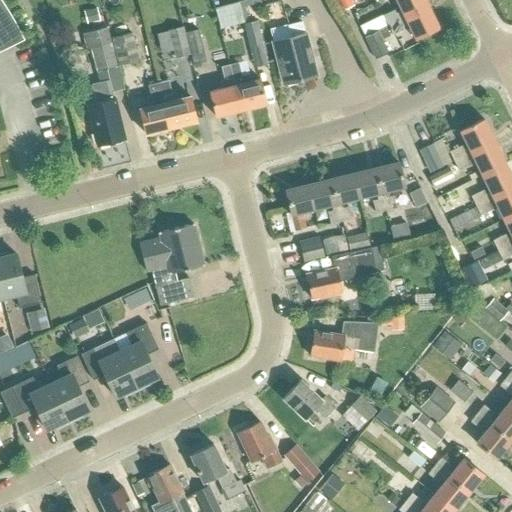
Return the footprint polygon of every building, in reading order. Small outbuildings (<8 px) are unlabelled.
[(0,0),(0,51),(24,39),(15,22),(5,5),(1,0),(0,0)] [(242,0),(214,8),(219,28),(246,21),(245,16),(249,15),(246,5),(252,4),(253,7),(261,5),(259,0),(242,0)] [(335,0),(341,11),(353,5),(350,0),(335,0)] [(425,0),(395,0),(401,11),(395,13),(394,10),(383,15),(388,25),(428,5),(425,0)] [(428,5),(388,25),(392,34),(403,29),(401,26),(407,23),(415,39),(439,28),(428,5)] [(98,19),(95,7),(83,10),(86,22),(98,19)] [(267,63),(256,20),(242,24),(253,67),(267,63)] [(358,25),(374,58),(387,52),(381,39),(389,35),(384,26),(375,30),(370,20),(358,25)] [(284,84),(316,76),(305,33),(304,33),(301,22),(288,25),(291,37),(272,41),(284,84)] [(108,79),(105,68),(106,68),(116,65),(106,26),(81,32),(85,49),(89,48),(95,71),(97,71),(99,81),(108,79)] [(167,29),(173,57),(188,54),(182,26),(167,29)] [(206,64),(198,29),(185,32),(193,67),(206,64)] [(138,60),(131,32),(111,37),(118,65),(138,60)] [(259,78),(247,81),(245,75),(249,74),(245,60),(229,64),(241,110),(266,104),(259,78)] [(228,81),(230,86),(209,91),(215,116),(241,110),(229,64),(220,66),(224,82),(228,81)] [(90,83),(95,102),(86,105),(96,146),(125,139),(115,97),(114,98),(109,78),(108,79),(99,81),(90,83)] [(168,80),(159,82),(171,127),(196,121),(190,96),(177,99),(175,92),(171,93),(168,80)] [(171,127),(159,82),(150,84),(154,98),(158,97),(160,103),(139,108),(145,134),(171,127)] [(483,118),(459,130),(468,148),(464,151),(461,145),(449,151),(453,160),(494,141),(483,118)] [(418,150),(429,172),(451,161),(445,149),(447,148),(445,144),(443,144),(440,138),(418,150)] [(505,163),(494,141),(453,160),(455,163),(458,171),(471,165),(468,159),(472,157),(481,175),(505,163)] [(398,162),(376,168),(386,211),(396,209),(393,196),(387,197),(386,192),(404,187),(398,162)] [(458,171),(455,163),(428,176),(433,186),(445,180),(447,184),(454,181),(452,175),(459,172),(458,171)] [(511,177),(505,163),(481,175),(490,193),(485,195),(483,189),(471,195),(475,205),(511,187),(511,177)] [(376,168),(353,173),(359,199),(375,194),(377,200),(371,201),(374,214),(386,211),(376,168)] [(353,173),(330,179),(341,222),(349,220),(346,208),(341,209),(339,203),(359,199),(353,173)] [(341,222),(330,179),(307,185),(314,210),(329,206),(330,212),(325,213),(328,225),(341,222)] [(314,210),(307,185),(285,190),(291,215),(295,231),(306,229),(302,213),(314,210)] [(511,187),(475,205),(476,206),(448,219),(453,228),(492,209),(490,203),(494,201),(503,219),(511,214),(511,187)] [(511,214),(503,219),(511,237),(507,239),(504,234),(492,240),(497,250),(511,242),(511,214)] [(392,239),(409,235),(406,222),(389,225),(392,239)] [(203,265),(193,223),(158,232),(160,238),(139,243),(146,270),(151,269),(160,305),(193,296),(188,278),(177,280),(174,272),(203,265)] [(346,237),(349,250),(368,245),(365,232),(346,237)] [(298,241),(303,262),(324,257),(319,236),(298,241)] [(511,242),(497,250),(502,259),(511,254),(511,249),(511,248),(511,247),(511,242)] [(331,256),(334,268),(306,274),(311,298),(341,292),(339,280),(360,276),(355,251),(331,256)] [(5,252),(0,253),(0,287),(2,297),(15,294),(19,307),(41,302),(34,274),(21,277),(15,253),(6,255),(5,252)] [(486,280),(477,259),(457,269),(466,289),(486,280)] [(475,287),(481,299),(499,291),(493,278),(475,287)] [(138,305),(150,300),(145,288),(133,294),(138,305)] [(484,307),(499,320),(507,310),(509,312),(511,308),(511,303),(509,301),(504,307),(493,297),(484,307)] [(48,327),(43,308),(25,312),(30,332),(48,327)] [(376,313),(376,322),(377,322),(377,324),(390,324),(390,328),(403,328),(403,313),(376,313)] [(83,318),(68,324),(74,338),(89,332),(83,318)] [(314,330),(310,355),(339,360),(340,359),(352,361),(354,349),(373,352),(377,324),(377,322),(376,322),(342,321),(340,334),(314,330)] [(131,345),(119,350),(137,389),(150,383),(148,380),(157,376),(147,354),(158,348),(146,322),(125,332),(131,345)] [(431,347),(449,360),(461,344),(443,331),(431,347)] [(0,345),(3,351),(13,347),(6,333),(0,336),(0,345)] [(93,347),(80,353),(93,379),(104,374),(115,396),(124,392),(125,395),(137,389),(119,350),(99,360),(93,347)] [(494,353),(488,361),(498,369),(504,360),(494,353)] [(56,365),(61,378),(50,383),(68,422),(81,416),(79,413),(88,409),(78,386),(89,381),(77,355),(56,365)] [(492,383),(500,373),(489,364),(481,374),(492,383)] [(68,422),(50,383),(38,389),(32,376),(12,386),(24,412),(35,406),(46,429),(55,425),(56,428),(68,422)] [(511,381),(506,376),(499,385),(509,393),(511,388),(511,397),(505,406),(511,411),(511,381)] [(300,379),(282,398),(304,418),(315,407),(324,416),(334,406),(324,397),(322,400),(300,379)] [(471,391),(457,379),(448,390),(462,401),(471,391)] [(24,412),(12,386),(0,391),(0,392),(12,418),(24,412)] [(436,386),(419,406),(437,421),(454,401),(436,386)] [(359,395),(341,414),(357,430),(375,411),(359,395)] [(483,404),(476,413),(509,440),(511,436),(511,411),(505,406),(494,420),(489,416),(493,412),(483,404)] [(393,415),(381,406),(374,415),(386,424),(393,415)] [(410,423),(436,443),(445,432),(419,412),(410,423)] [(509,440),(476,413),(470,421),(479,429),(483,424),(487,428),(475,442),(495,458),(509,440)] [(267,436),(260,421),(237,432),(250,461),(261,456),(266,467),(281,460),(269,435),(267,436)] [(213,443),(190,454),(202,482),(216,475),(222,487),(235,481),(229,468),(225,470),(213,443)] [(318,470),(295,443),(282,454),(299,474),(293,480),(304,494),(312,487),(306,481),(318,470)] [(406,457),(419,468),(425,460),(412,450),(406,457)] [(441,457),(434,465),(467,492),(482,473),(463,458),(451,472),(447,469),(450,464),(441,457)] [(169,464),(146,475),(159,502),(157,504),(150,507),(152,511),(191,511),(187,504),(182,492),(182,491),(169,464)] [(467,492),(434,465),(427,473),(437,481),(440,477),(445,480),(433,494),(453,510),(467,492)] [(317,488),(330,499),(344,481),(331,471),(317,488)] [(194,492),(203,511),(221,511),(208,485),(194,492)] [(134,511),(122,486),(99,497),(105,511),(134,511)] [(297,511),(328,511),(332,507),(324,500),(325,500),(314,491),(297,511)] [(411,493),(405,501),(418,511),(450,511),(453,510),(433,494),(422,508),(417,505),(421,501),(411,493)] [(418,511),(405,501),(398,509),(401,511),(418,511)]
